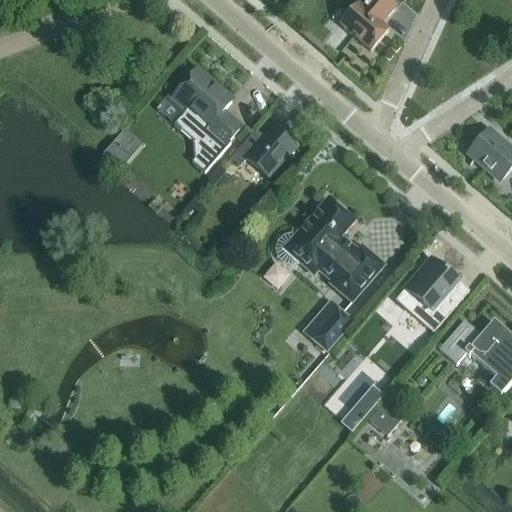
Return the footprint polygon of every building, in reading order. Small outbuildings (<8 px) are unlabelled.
[(396,8),(386,0),(368,0),(361,8),(358,6),(340,27),(370,53),(389,32),(381,25),(396,8)] [(204,173),(224,149),(242,128),(224,112),(231,104),(210,85),(212,82),(198,70),(174,98),(189,111),(175,126),(195,143),(195,165),(204,173)] [(295,150),(272,130),(260,144),(251,136),(250,137),(243,145),(231,160),(240,168),(246,161),(269,180),(295,150)] [(244,131),(237,140),(243,145),(250,137),(244,131)] [(511,152),(488,132),(468,155),(500,183),(511,169),(511,152)] [(104,158),(119,171),(140,146),(125,133),(104,158)] [(362,249),(358,254),(341,239),(353,225),(327,202),(302,232),(297,230),(292,229),(292,235),(284,237),(277,243),(275,252),(277,260),(283,266),(292,268),(297,267),(300,265),(314,277),(318,272),(332,284),(330,286),(352,304),(383,268),(362,249)] [(433,335),(437,330),(450,315),(440,306),(458,286),(448,277),(449,276),(430,260),(404,290),(406,292),(397,303),(411,316),(433,335)] [(511,340),(494,324),(481,338),(464,323),(439,352),(456,367),(466,356),(469,359),(470,357),(497,380),(490,388),(501,398),(511,384),(511,340)] [(403,351),(395,360),(404,368),(412,359),(403,351)] [(402,407),(412,396),(401,386),(391,397),(402,407)] [(384,406),(369,423),(387,438),(401,421),(384,406)]
